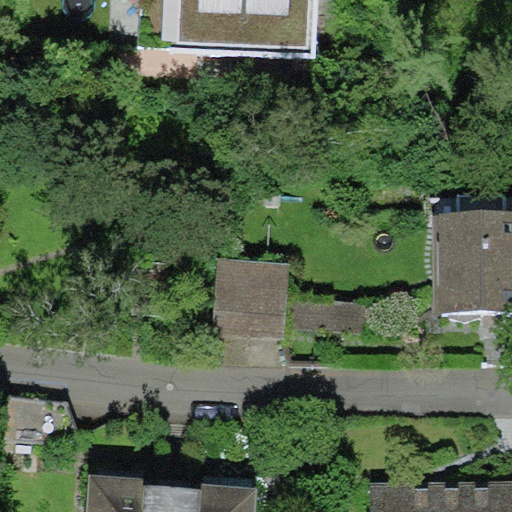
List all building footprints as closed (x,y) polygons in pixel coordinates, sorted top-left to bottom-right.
[(326,0),(107,0),(105,44),(324,55),(326,0)] [(432,213),(432,312),(511,311),(511,194),(449,194),(449,213),(432,213)] [(384,335),(384,303),(290,302),(290,252),(213,251),(212,333),(384,335)] [(169,260),(131,260),(128,319),(204,328),(204,293),(165,294),(169,260)] [(244,511),(246,489),(86,480),(83,511),(244,511)] [(511,511),(511,491),(373,491),(372,511),(511,511)]
